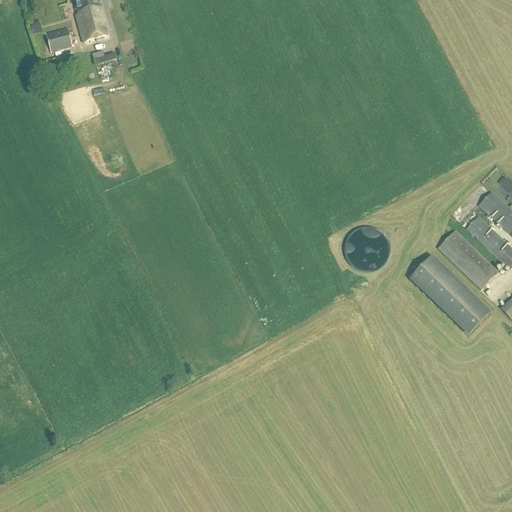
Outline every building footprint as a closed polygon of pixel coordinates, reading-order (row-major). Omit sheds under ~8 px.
[(99,11),(96,0),(78,0),(74,1),(78,17),(76,18),(83,45),(109,38),(101,11),(99,11)] [(13,27),(14,38),(23,37),(21,26),(13,27)] [(51,54),(72,48),(67,31),(46,36),(51,54)] [(511,214),(490,195),(477,208),(511,239),(511,214)] [(510,273),(511,270),(511,250),(475,214),(462,228),(510,273)] [(481,293),(499,275),(456,233),(438,252),(481,293)] [(408,282),(468,339),(490,316),(431,259),(408,282)] [(511,311),(511,310),(511,301),(507,295),(502,299),(511,311)] [(504,307),(489,321),(495,328),(510,314),(504,307)]
